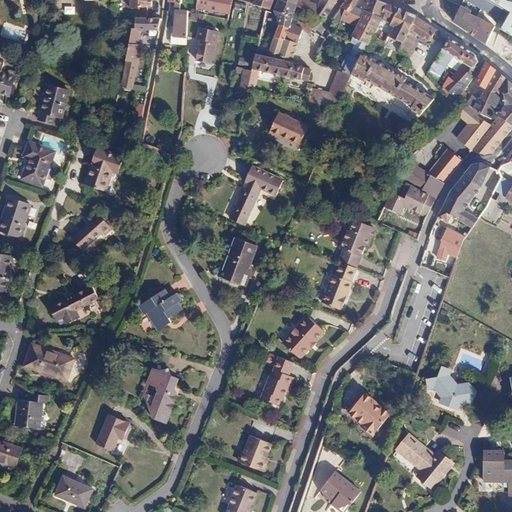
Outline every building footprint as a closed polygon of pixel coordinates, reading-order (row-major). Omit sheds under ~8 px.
[(168,0),(169,2),(176,2),(174,27),(174,37),(187,38),(188,11),(181,9),(181,0),(168,0)] [(198,0),(197,7),(230,14),(232,0),(198,0)] [(239,0),(270,10),(273,0),(239,0)] [(296,8),(296,7),(278,0),(277,0),(274,9),(276,14),(280,22),(290,26),(290,24),(295,26),(303,29),(312,32),(314,28),(297,21),(292,20),(296,8)] [(305,0),(299,0),(296,7),(315,14),(319,5),(310,2),(305,0)] [(315,14),(324,17),(326,18),(336,2),(330,0),(320,0),(319,5),(315,14)] [(346,0),(341,7),(352,13),(356,7),(360,0),(346,0)] [(360,0),(356,7),(365,11),(379,18),(387,4),(377,0),(360,0)] [(504,9),(488,0),(449,0),(460,7),(453,22),(474,36),(486,44),(495,26),(461,8),(466,0),(498,19),(504,9)] [(488,0),(504,9),(510,12),(501,30),(511,36),(511,2),(507,0),(488,0)] [(382,19),(386,21),(388,17),(393,20),(399,9),(387,4),(379,18),(382,19)] [(352,13),(362,18),(365,11),(356,7),(352,13)] [(395,25),(389,37),(402,43),(403,44),(410,30),(417,17),(399,9),(393,20),(391,24),(395,25)] [(352,36),(368,45),(373,36),(379,23),(382,19),(379,18),(365,11),(362,18),(352,36)] [(417,17),(410,30),(417,34),(429,42),(437,30),(417,17)] [(155,18),(136,18),(135,29),(132,28),(127,54),(126,58),(138,61),(140,50),(138,50),(139,45),(139,29),(159,30),(161,18),(155,18)] [(251,77),(258,79),(260,71),(308,81),(311,70),(306,68),(291,62),(303,29),(295,26),(290,24),(290,26),(280,22),(275,37),(274,37),(267,56),(256,52),(254,64),(252,71),(251,77)] [(171,44),(186,46),(187,38),(174,37),(174,27),(172,27),(171,44)] [(218,32),(199,28),(197,41),(204,43),(202,52),(198,51),(196,61),(211,64),(218,32)] [(403,44),(402,43),(399,51),(411,56),(419,40),(415,38),(417,34),(410,30),(403,44)] [(476,56),(449,38),(431,68),(439,74),(441,75),(447,65),(456,71),(450,78),(448,77),(441,89),(440,90),(446,96),(449,93),(474,65),(476,61),(476,56)] [(351,74),(353,75),(364,82),(366,79),(412,106),(410,109),(420,114),(432,94),(402,76),(404,73),(366,50),(360,60),(351,74)] [(351,76),(352,77),(353,75),(351,74),(360,60),(352,56),(349,62),(343,73),(351,76)] [(338,71),(343,73),(349,62),(343,59),(338,70),(338,71)] [(0,93),(10,96),(16,77),(15,77),(17,72),(10,70),(9,75),(2,73),(5,62),(0,60),(0,93)] [(496,71),(484,61),(483,62),(483,69),(476,82),(485,87),(487,89),(496,71)] [(246,62),(244,69),(252,71),(254,64),(246,62)] [(477,67),(474,65),(449,93),(451,94),(458,98),(459,99),(464,91),(473,77),(478,69),(477,67)] [(124,66),(120,85),(131,88),(134,75),(132,74),(133,68),(124,66)] [(236,67),(235,72),(243,74),(239,92),(247,94),(248,90),(251,77),(252,71),(244,69),(236,67)] [(439,74),(431,68),(427,74),(434,81),(439,74)] [(348,83),(351,76),(343,73),(338,71),(335,77),(348,83)] [(508,82),(496,71),(487,89),(501,97),(503,93),(508,82)] [(343,93),(348,83),(335,77),(331,89),(343,93)] [(511,84),(508,82),(503,93),(505,94),(505,106),(497,115),(499,116),(511,125),(511,84)] [(59,125),(69,90),(47,85),(38,119),(59,125)] [(348,86),(343,97),(348,99),(353,88),(348,86)] [(487,89),(485,87),(479,98),(496,108),(501,97),(487,89)] [(459,99),(466,103),(470,95),(464,91),(459,99)] [(458,98),(451,94),(449,98),(455,102),(458,98)] [(466,103),(469,105),(479,111),(491,118),(494,112),(496,108),(479,98),(477,100),(470,95),(466,103)] [(458,141),(472,151),(491,126),(476,116),(479,111),(469,105),(457,116),(470,124),(460,138),(458,141)] [(299,146),(309,126),(279,112),(270,133),(299,146)] [(491,126),(472,151),(485,155),(493,153),(511,128),(511,125),(499,116),(491,126)] [(226,127),(225,134),(228,135),(229,134),(238,136),(240,130),(226,127)] [(42,187),(53,151),(26,143),(21,159),(27,160),(20,180),(42,187)] [(21,160),(24,148),(12,145),(9,157),(21,160)] [(118,174),(124,157),(97,148),(84,184),(106,191),(113,172),(118,174)] [(444,184),(463,162),(448,150),(428,173),(407,160),(399,177),(437,198),(443,186),(444,184)] [(451,190),(437,217),(447,223),(452,216),(472,228),(479,219),(464,210),(468,204),(480,187),(490,167),(480,163),(472,164),(451,190)] [(244,226),(261,188),(276,195),(283,181),(253,166),(245,181),(252,184),(250,189),(244,187),(240,196),(241,196),(230,219),(244,226)] [(399,177),(389,198),(403,205),(427,216),(437,198),(399,177)] [(511,185),(511,183),(502,177),(494,191),(505,197),(511,185)] [(505,197),(494,191),(492,197),(505,205),(508,199),(505,197)] [(0,230),(20,237),(31,204),(9,197),(0,225),(0,230)] [(389,198),(377,222),(401,232),(402,233),(405,227),(395,223),(403,205),(389,198)] [(490,200),(482,214),(494,222),(503,208),(490,200)] [(82,250),(102,233),(105,235),(112,228),(100,215),(72,239),(82,250)] [(342,251),(337,263),(340,264),(356,271),(365,247),(367,241),(371,240),(374,232),(372,229),(353,221),(349,232),(347,231),(339,250),(342,251)] [(405,227),(402,233),(416,239),(419,231),(406,225),(405,227)] [(446,244),(460,250),(464,238),(447,229),(443,238),(437,235),(436,239),(446,244)] [(240,285),(247,267),(250,257),(251,257),(256,245),(236,238),(231,249),(233,250),(229,261),(226,272),(220,270),(217,276),(240,285)] [(443,251),(457,258),(460,250),(446,244),(443,251)] [(0,291),(7,292),(13,257),(0,254),(0,291)] [(224,259),(220,270),(226,272),(229,261),(224,259)] [(356,271),(340,264),(334,277),(332,276),(321,304),(340,312),(352,284),(350,283),(356,271)] [(252,269),(247,267),(240,285),(246,287),(252,269)] [(63,318),(65,323),(66,324),(79,318),(76,311),(99,300),(92,285),(78,292),(78,293),(50,307),(57,321),(63,318)] [(182,310),(178,303),(181,301),(176,293),(170,297),(165,289),(139,306),(145,315),(151,311),(155,318),(151,321),(158,331),(171,322),(169,319),(182,310)] [(314,342),(322,333),(305,318),(282,344),(299,359),(309,348),(310,349),(315,343),(314,342)] [(75,359),(32,344),(24,366),(67,381),(75,359)] [(275,366),(271,377),(269,377),(260,398),(277,405),(280,398),(282,399),(285,392),(288,385),(290,386),(293,378),(288,376),(293,364),(279,358),(269,354),(266,362),(275,366)] [(458,411),(467,399),(472,403),(477,391),(474,388),(453,380),(446,368),(442,366),(437,377),(426,378),(427,383),(440,388),(446,406),(458,411)] [(166,423),(178,395),(174,392),(176,387),(173,384),(180,379),(172,375),(168,369),(165,370),(161,370),(158,370),(153,368),(147,382),(156,386),(156,387),(156,389),(157,390),(158,392),(156,398),(149,395),(146,401),(150,409),(157,412),(154,419),(166,423)] [(390,413),(365,393),(350,410),(364,422),(367,418),(378,427),(390,413)] [(40,428),(43,403),(48,404),(49,395),(35,394),(34,401),(19,399),(15,425),(40,428)] [(122,440),(130,423),(109,414),(96,444),(112,451),(118,438),(122,440)] [(432,488),(452,464),(438,452),(434,457),(408,435),(397,449),(423,470),(417,476),(432,488)] [(265,460),(266,456),(271,444),(253,437),(246,452),(243,453),(240,460),(241,464),(260,471),(265,469),(267,464),(265,460)] [(0,461),(16,467),(22,449),(0,440),(0,461)] [(511,496),(511,459),(504,459),(504,451),(484,450),(484,482),(504,482),(504,479),(509,479),(508,496),(511,496)] [(360,492),(335,471),(321,490),(335,501),(338,498),(349,506),(360,492)] [(85,508),(93,489),(64,475),(55,495),(85,508)] [(249,511),(257,491),(238,484),(227,511),(249,511)]
